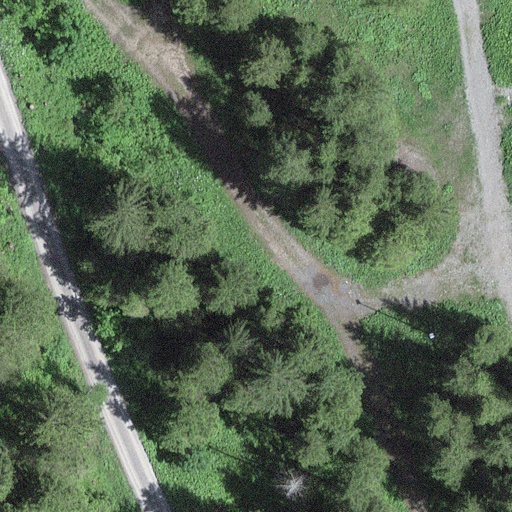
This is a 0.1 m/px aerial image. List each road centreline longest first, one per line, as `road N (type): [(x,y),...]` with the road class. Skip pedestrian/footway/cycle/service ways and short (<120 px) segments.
road 1 (track): [(0,97),(50,255),(164,511)]
road 2 (track): [(345,321),(289,259),(171,77),(169,0)]
road 3 (track): [(345,321),(429,511)]
road 4 (track): [(495,234),(345,321)]
